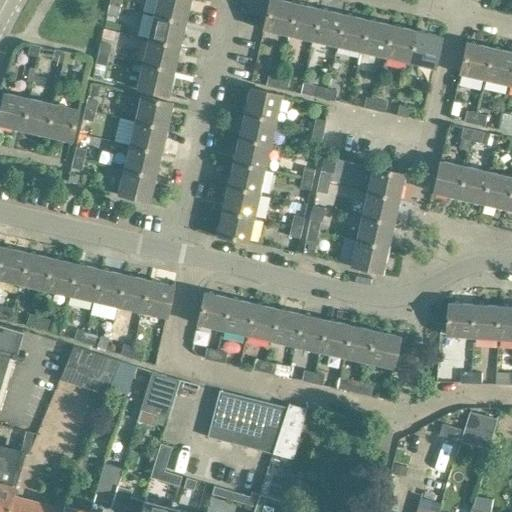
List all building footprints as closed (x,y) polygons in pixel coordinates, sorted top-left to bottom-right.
[(185,22),(190,0),(156,0),(154,14),(185,22)] [(288,35),(295,3),(280,0),(269,0),(263,29),(288,35)] [(312,40),(319,9),(295,3),(288,35),(312,40)] [(109,5),(107,15),(117,17),(120,7),(109,5)] [(336,46),(343,14),(319,9),(312,40),(336,46)] [(185,22),(154,14),(148,39),(179,46),(185,22)] [(360,51),(367,20),(343,14),(336,46),(360,51)] [(384,57),(391,25),(367,20),(360,51),(384,57)] [(409,62),(416,31),(391,25),(384,57),(409,62)] [(434,68),(441,37),(416,31),(409,62),(434,68)] [(174,70),(179,46),(148,39),(142,63),(174,70)] [(109,55),(111,45),(100,43),(98,53),(109,55)] [(485,80),(492,49),(466,43),(459,74),(485,80)] [(38,57),(40,46),(29,44),(27,54),(38,57)] [(62,62),(65,52),(54,49),(51,60),(62,62)] [(509,85),(511,71),(511,53),(492,49),(485,80),(509,85)] [(72,65),(75,54),(65,52),(62,62),(72,65)] [(106,66),(109,55),(98,53),(95,63),(106,66)] [(168,96),(174,70),(142,63),(136,88),(168,96)] [(275,88),(278,78),(269,75),(266,86),(275,88)] [(286,91),(289,80),(278,78),(275,88),(286,91)] [(324,99),(326,88),(316,86),(314,97),(324,99)] [(276,120),(282,95),(250,88),(244,113),(276,120)] [(334,101),(337,91),(326,88),(324,99),(334,101)] [(0,124),(21,130),(29,98),(4,92),(0,108),(0,124)] [(166,128),(172,102),(140,95),(134,121),(166,128)] [(372,110),(374,99),(366,97),(364,108),(372,110)] [(46,135),(53,103),(29,98),(21,130),(46,135)] [(95,112),(98,101),(87,98),(85,109),(95,112)] [(384,113),(387,102),(374,99),(372,110),(384,113)] [(71,141),(79,109),(53,103),(46,135),(71,141)] [(408,118),(410,107),(399,105),(397,115),(408,118)] [(93,122),(95,112),(85,109),(82,119),(93,122)] [(475,124),(477,113),(466,111),(463,121),(475,124)] [(270,144),(276,120),(244,113),(238,137),(270,144)] [(484,126),(486,115),(477,113),(475,124),(484,126)] [(323,131),(326,121),(315,119),(313,129),(323,131)] [(161,152),(166,128),(134,121),(129,145),(161,152)] [(473,141),(475,130),(464,128),(461,138),(473,141)] [(321,142),(323,131),(313,129),(310,139),(321,142)] [(482,143),(484,132),(475,130),(473,141),(482,143)] [(265,169),(270,144),(238,137),(233,161),(265,169)] [(155,176),(161,152),(129,145),(123,169),(155,176)] [(84,160),(86,149),(76,147),(73,157),(84,160)] [(347,173),(349,162),(349,161),(325,156),(322,171),(321,171),(319,181),(330,184),(340,186),(343,173),(347,173)] [(81,170),(84,160),(73,157),(71,167),(81,170)] [(259,193),(265,169),(233,161),(227,185),(259,193)] [(458,198),(465,166),(440,161),(433,193),(458,198)] [(482,204),(489,172),(465,166),(458,198),(482,204)] [(312,180),(315,169),(304,167),(302,177),(312,180)] [(399,199),(404,174),(372,167),(367,192),(399,199)] [(149,201),(155,176),(123,169),(117,194),(149,201)] [(506,209),(511,183),(511,176),(489,172),(482,204),(506,209)] [(310,190),(312,180),(302,177),(299,188),(310,190)] [(327,194),(330,184),(319,181),(316,192),(327,194)] [(253,217),(259,193),(227,185),(222,210),(253,217)] [(393,224),(399,199),(367,192),(361,217),(393,224)] [(247,242),(253,217),(222,210),(216,235),(247,242)] [(302,228),(304,218),(293,216),(291,226),(302,228)] [(388,248),(393,224),(361,217),(356,240),(388,248)] [(319,232),(321,222),(310,219),(307,230),(319,232)] [(299,239),(302,228),(291,226),(289,236),(299,239)] [(316,242),(319,232),(307,230),(305,240),(316,242)] [(382,272),(388,248),(356,240),(350,265),(382,272)] [(0,279),(20,284),(27,252),(3,247),(0,258),(0,279)] [(44,290),(51,257),(27,252),(20,284),(44,290)] [(68,295),(75,263),(51,257),(44,290),(68,295)] [(92,300),(99,268),(75,263),(68,295),(92,300)] [(117,306),(124,274),(99,268),(92,300),(117,306)] [(141,311),(148,279),(124,274),(117,306),(141,311)] [(166,317),(173,285),(148,279),(141,311),(166,317)] [(223,330),(230,298),(204,292),(197,324),(223,330)] [(246,335),(253,303),(230,298),(223,330),(246,335)] [(271,341),(278,309),(253,303),(246,335),(271,341)] [(475,337),(477,305),(451,303),(449,336),(475,337)] [(500,339),(502,307),(477,305),(475,337),(500,339)] [(511,339),(511,307),(502,307),(500,339),(511,339)] [(295,346),(302,315),(278,309),(271,341),(295,346)] [(36,328),(39,318),(29,315),(26,325),(36,328)] [(319,351),(326,320),(302,315),(295,346),(319,351)] [(46,331),(49,321),(39,318),(36,328),(46,331)] [(344,357),(351,325),(326,320),(319,351),(344,357)] [(0,404),(22,330),(0,323),(0,404)] [(368,362),(375,331),(351,325),(344,357),(368,362)] [(83,343),(86,333),(76,329),(73,340),(83,343)] [(392,368),(400,336),(375,331),(368,362),(392,368)] [(93,346),(97,336),(86,333),(83,343),(93,346)] [(130,358),(134,347),(124,344),(120,355),(130,358)] [(119,361),(73,346),(59,380),(105,395),(109,385),(119,361)] [(140,361),(144,350),(134,347),(130,358),(140,361)] [(215,361),(218,351),(207,348),(204,359),(215,361)] [(225,363),(228,353),(218,351),(215,361),(225,363)] [(264,372),(266,362),(255,359),(253,370),(264,372)] [(129,391),(137,367),(119,361),(109,385),(129,391)] [(274,374),(276,364),(266,362),(264,372),(274,374)] [(312,383),(314,372),(304,370),(302,380),(312,383)] [(168,418),(180,380),(152,371),(140,410),(168,418)] [(322,385),(325,374),(314,372),(312,383),(322,385)] [(472,384),(473,373),(462,373),(462,383),(472,384)] [(483,384),(483,373),(473,373),(472,384),(483,384)] [(361,394),(363,383),(352,381),(350,391),(361,394)] [(92,402),(78,397),(81,390),(66,383),(55,410),(94,426),(106,398),(95,394),(92,402)] [(371,396),(373,386),(363,383),(361,394),(371,396)] [(226,417),(232,394),(219,390),(213,414),(226,417)] [(239,420),(245,397),(232,394),(226,417),(239,420)] [(252,423),(258,400),(245,397),(239,420),(252,423)] [(265,427),(271,403),(258,400),(252,423),(265,427)] [(279,430),(287,407),(271,403),(265,427),(279,430)] [(292,459),(301,431),(305,410),(306,408),(288,404),(287,407),(279,430),(272,454),(292,459)] [(311,434),(317,413),(305,410),(301,431),(311,434)] [(220,440),(226,417),(213,414),(207,437),(220,440)] [(233,443),(239,420),(226,417),(220,440),(233,443)] [(441,511),(450,482),(460,445),(465,429),(463,429),(465,423),(450,418),(448,424),(444,423),(441,434),(433,462),(418,511),(441,511)] [(246,447),(252,423),(239,420),(233,443),(246,447)] [(259,450),(265,427),(252,423),(246,447),(259,450)] [(272,454),(279,430),(265,427),(259,450),(272,454)] [(0,511),(7,511),(14,489),(25,452),(27,453),(32,434),(24,432),(20,451),(0,445),(0,511)] [(160,443),(157,451),(169,455),(171,446),(160,443)] [(463,487),(475,450),(460,445),(450,482),(463,487)] [(166,463),(169,455),(157,451),(155,459),(166,463)] [(164,471),(166,463),(155,459),(152,467),(162,470),(164,471)] [(108,511),(121,469),(103,463),(92,501),(89,511),(108,511)] [(159,480),(162,470),(152,467),(149,477),(159,480)] [(169,483),(172,473),(164,471),(162,470),(159,480),(169,483)] [(181,476),(172,473),(169,483),(178,486),(181,476)] [(299,506),(306,478),(289,473),(281,501),(299,506)] [(193,490),(196,480),(186,477),(183,487),(193,490)] [(223,497),(225,489),(213,486),(211,494),(223,497)] [(138,511),(142,502),(128,499),(131,492),(116,488),(108,511),(138,511)] [(61,511),(66,497),(58,495),(55,505),(17,495),(19,490),(14,489),(7,511),(61,511)] [(235,500),(237,493),(225,489),(223,497),(235,500)] [(251,491),(250,496),(247,504),(255,506),(259,494),(251,491)] [(247,504),(250,496),(237,493),(235,500),(247,504)] [(278,511),(281,501),(259,494),(255,506),(253,511),(278,511)] [(89,511),(92,501),(68,495),(67,498),(66,497),(61,511),(89,511)] [(187,511),(142,500),(142,502),(138,511),(187,511)]
